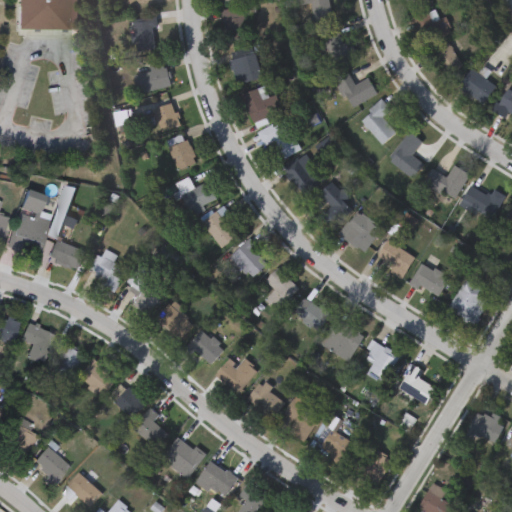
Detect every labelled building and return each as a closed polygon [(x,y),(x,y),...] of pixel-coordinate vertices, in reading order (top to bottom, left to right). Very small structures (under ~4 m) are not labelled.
[(78,0),(78,29),(19,29),(18,0),(78,0)] [(298,0),(327,0),(329,17),(311,19),(309,3),(299,4),(298,0)] [(221,40),(219,8),(241,7),(243,39),(221,40)] [(412,18),(431,9),(435,20),(443,16),(450,32),(431,40),(427,30),(419,34),(412,18)] [(149,16),(155,46),(134,50),(128,20),(149,16)] [(318,33),(335,26),(342,44),(349,42),(355,56),(331,66),(318,33)] [(459,62),(444,73),(429,51),(444,40),(459,62)] [(231,70),(225,52),(250,45),(259,76),(241,82),(236,69),(231,70)] [(133,74),(149,70),(147,62),(163,58),(170,85),(138,93),(133,74)] [(455,82),(470,65),(494,88),(479,104),(455,82)] [(375,92),(350,108),(331,78),(344,70),(353,85),(366,77),(375,92)] [(241,92),(262,86),(265,96),(275,94),(280,112),(248,121),(241,92)] [(503,119),(489,107),(507,86),(511,90),(511,114),(509,112),(503,119)] [(394,132),(379,144),(357,118),(379,98),(388,109),(380,116),(394,132)] [(179,125),(160,132),(150,109),(169,101),(179,125)] [(127,123),(115,125),(112,112),(125,110),(127,123)] [(132,126),(130,113),(117,115),(119,128),(132,126)] [(256,132),(282,118),(299,149),(282,158),(272,140),(263,145),(256,132)] [(410,154),(421,163),(410,177),(386,159),(407,131),(420,140),(410,154)] [(197,160),(178,170),(167,148),(186,138),(197,160)] [(298,193),(283,166),(304,154),(319,180),(298,193)] [(422,182),(429,168),(445,177),(452,164),(467,172),(453,198),(422,182)] [(215,198),(188,211),(174,183),(187,177),(192,188),(206,181),(215,198)] [(354,206),(331,229),(317,215),(329,204),(318,193),(329,182),(354,206)] [(44,233),(63,184),(75,188),(56,237),(44,233)] [(484,218),(462,195),(472,185),(485,197),(494,188),(504,198),(484,218)] [(47,214),(34,253),(6,243),(26,186),(47,194),(41,212),(47,214)] [(235,233),(220,246),(200,221),(214,208),(235,233)] [(381,231),(361,253),(337,232),(358,209),(381,231)] [(0,245),(4,246),(11,216),(0,213),(0,245)] [(46,258),(53,239),(83,249),(76,269),(46,258)] [(398,279),(372,260),(387,239),(414,258),(398,279)] [(249,278),(228,256),(245,240),(266,262),(249,278)] [(125,267),(112,292),(99,285),(103,276),(88,268),(96,252),(125,267)] [(447,280),(435,296),(420,284),(416,289),(407,282),(422,261),(447,280)] [(263,278),(277,266),(297,289),(272,311),(262,299),(273,289),(263,278)] [(164,289),(146,314),(130,303),(136,295),(126,287),(139,270),(164,289)] [(446,308),(463,280),(489,296),(473,324),(446,308)] [(290,312),(304,295),(328,314),(315,331),(290,312)] [(173,334),(154,317),(170,299),(190,317),(173,334)] [(11,341),(0,337),(0,314),(18,321),(11,341)] [(347,360),(319,344),(334,317),(363,333),(347,360)] [(31,344),(19,338),(27,321),(54,335),(40,363),(25,356),(31,344)] [(186,342),(201,328),(222,349),(207,364),(186,342)] [(56,358),(52,355),(63,341),(84,356),(66,381),(49,368),(56,358)] [(371,362),(364,358),(373,342),(398,355),(383,383),(365,374),(371,362)] [(257,371),(234,394),(213,373),(227,359),(234,366),(243,357),(257,371)] [(78,378),(90,359),(115,376),(102,394),(78,378)] [(434,387),(424,404),(395,388),(409,363),(422,370),(417,378),(434,387)] [(129,416),(107,396),(120,381),(143,401),(129,416)] [(245,397),(258,382),(283,403),(269,418),(245,397)] [(300,440),(287,430),(294,420),(283,411),(296,393),(321,412),(300,440)] [(156,414),(151,420),(167,433),(155,448),(130,428),(147,407),(156,414)] [(503,419),(493,446),(466,436),(475,409),(503,419)] [(0,451),(0,449),(17,415),(37,426),(19,461),(0,451)] [(351,443),(337,463),(314,447),(327,427),(351,443)] [(185,478),(158,457),(176,434),(203,455),(185,478)] [(53,484),(29,465),(44,445),(68,465),(53,484)] [(356,452),(367,459),(375,448),(391,460),(374,484),(347,465),(356,452)] [(222,498),(195,480),(208,460),(235,477),(222,498)] [(67,500),(59,492),(78,470),(102,492),(91,505),(75,492),(67,500)] [(238,511),(245,503),(234,495),(243,482),(267,499),(257,511),(238,511)] [(445,490),(441,498),(454,505),(450,511),(419,511),(416,510),(431,482),(445,490)] [(105,511),(115,499),(130,511),(94,511),(99,507),(105,511)]
